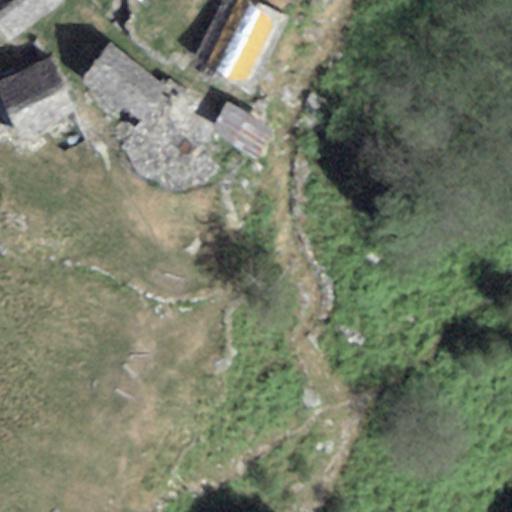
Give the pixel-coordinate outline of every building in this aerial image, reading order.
[(62,0),(0,0),(0,32),(8,43),(64,2),(62,0)] [(249,98),(286,20),(251,0),(220,0),(194,56),(249,98)] [(165,88),(107,46),(82,79),(139,121),(165,88)] [(0,83),(0,95),(21,143),(75,119),(49,62),(0,83)] [(209,132),(254,159),(272,130),(227,103),(209,132)]
